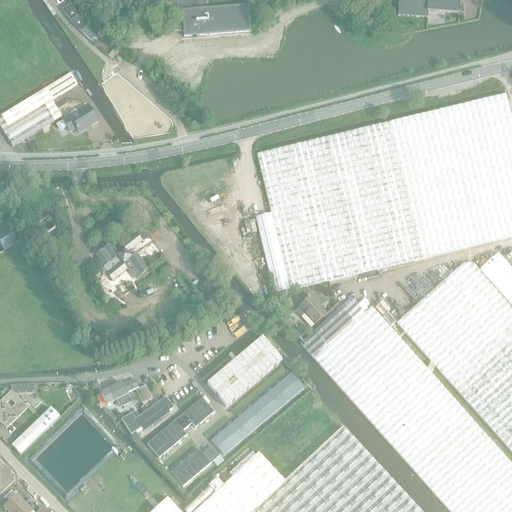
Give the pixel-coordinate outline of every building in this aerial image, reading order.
[(146,0),(147,7),(177,5),(178,22),(172,22),(173,32),(183,32),(183,37),(240,32),(249,32),(247,6),(192,10),(191,0),(146,0)] [(427,0),(427,1),(419,0),(398,0),(398,3),(397,16),(427,18),(428,12),(459,14),(459,5),(459,0),(427,0)] [(61,10),(71,22),(79,16),(70,3),(61,10)] [(79,16),(71,22),(72,24),(77,29),(81,32),(90,42),(96,36),(97,35),(86,25),(79,16)] [(107,56),(111,60),(118,52),(114,49),(107,56)] [(71,74),(0,117),(0,126),(12,147),(54,122),(44,106),(78,86),(71,74)] [(511,120),(506,95),(256,155),(271,214),(290,291),(511,237),(511,120)] [(88,105),(80,110),(63,121),(58,124),(57,127),(59,130),(61,131),(67,128),(70,132),(76,128),(79,131),(90,124),(92,126),(98,122),(88,105)] [(271,214),(256,218),(274,295),(290,291),(271,214)] [(17,241),(9,228),(0,233),(0,243),(4,250),(17,241)] [(111,243),(95,256),(103,267),(107,272),(106,273),(112,281),(127,270),(134,280),(135,279),(140,275),(148,270),(144,265),(149,261),(141,251),(146,247),(142,241),(136,234),(120,246),(121,247),(117,250),(111,243)] [(511,269),(499,254),(479,271),(511,308),(511,269)] [(462,265),(396,323),(430,362),(426,370),(431,375),(435,367),(511,454),(511,308),(479,271),(473,264),(462,265)] [(437,274),(437,271),(435,269),(433,267),(431,266),(428,267),(426,268),(424,270),(423,273),(424,276),(425,279),(427,280),(430,281),(432,281),(435,279),(437,276),(437,274)] [(424,286),(424,285),(423,282),(421,279),(419,277),(416,276),(414,276),(412,277),(409,279),(407,282),(406,285),(406,287),(407,289),(409,292),(411,294),(414,294),(418,294),(421,292),(422,290),(423,289),(424,286)] [(307,299),(307,300),(299,307),(300,309),(296,312),(301,317),(305,314),(314,325),(326,314),(311,297),(309,299),(308,298),(307,299)] [(301,344),(314,359),(364,314),(350,300),(301,344)] [(511,511),(511,465),(371,307),(364,314),(314,359),(448,511),(511,511)] [(300,325),(293,331),(300,338),(306,332),(300,325)] [(262,338),(207,385),(226,408),(281,361),(262,338)] [(232,424),(211,441),(224,456),(304,389),(291,374),(237,419),(232,424)] [(122,383),(107,391),(100,394),(106,406),(116,401),(120,409),(131,403),(127,395),(128,394),(127,393),(138,387),(135,380),(123,386),(122,383)] [(17,386),(17,391),(18,395),(34,394),(34,384),(17,386)] [(68,385),(64,390),(70,393),(73,388),(68,385)] [(142,404),(152,399),(145,386),(136,391),(142,404)] [(0,422),(6,429),(28,409),(14,395),(11,391),(11,392),(0,402),(0,422)] [(132,413),(121,420),(131,435),(135,432),(141,428),(143,431),(144,432),(170,414),(168,412),(173,408),(166,398),(161,401),(136,419),(132,413)] [(213,413),(202,399),(147,445),(158,459),(186,436),(182,432),(191,424),(195,429),(213,413)] [(50,409),(12,446),(21,455),(59,418),(50,409)] [(107,409),(104,412),(113,421),(116,418),(107,409)] [(224,486),(217,479),(209,487),(216,494),(196,511),(420,511),(343,429),(287,480),(285,482),(259,454),(224,486)] [(171,474),(182,488),(213,462),(219,457),(211,447),(202,455),(198,450),(171,474)] [(219,457),(213,462),(217,467),(223,462),(219,457)] [(79,490),(82,493),(88,488),(84,484),(79,490)] [(32,511),(33,511),(17,495),(4,507),(8,511),(32,511)] [(154,511),(179,511),(168,499),(154,511)]
